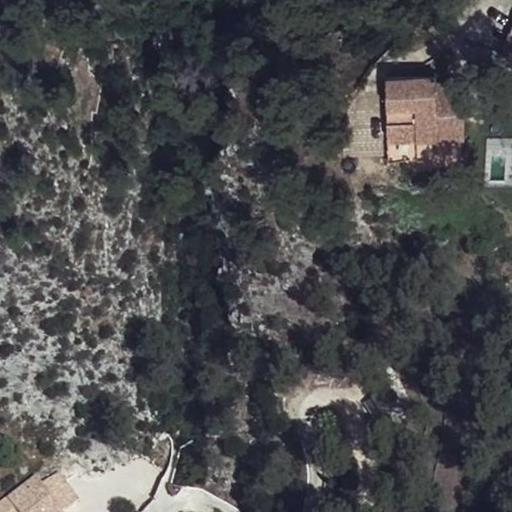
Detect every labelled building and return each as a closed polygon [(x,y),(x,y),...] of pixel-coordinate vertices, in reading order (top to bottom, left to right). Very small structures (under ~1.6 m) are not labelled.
[(379,73),(379,106),(408,104),(409,136),(457,135),(457,78),(429,79),(429,72),(379,73)] [(408,104),(379,106),(380,159),(457,146),(457,135),(409,136),(408,104)] [(50,470),(33,482),(54,511),(71,498),(50,470)] [(21,490),(32,482),(28,476),(17,484),(21,490)] [(33,482),(32,482),(21,490),(17,484),(0,496),(0,511),(54,511),(33,482)]
